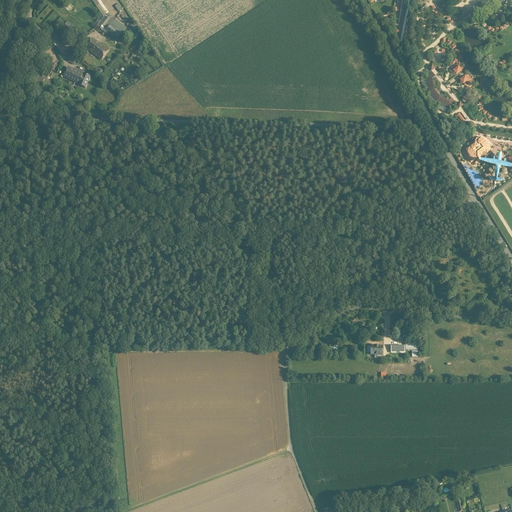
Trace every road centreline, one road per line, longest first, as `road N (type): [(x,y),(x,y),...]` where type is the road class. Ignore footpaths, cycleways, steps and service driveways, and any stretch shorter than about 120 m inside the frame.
road 1 (unclassified): [(462,211),(414,128),(0,112)]
road 2 (unclassified): [(511,322),(352,308),(285,350),(291,447),(315,511)]
road 3 (unknown): [(58,114),(95,144),(228,217),(321,250)]
road 4 (track): [(0,351),(285,350)]
road 5 (track): [(97,349),(110,241),(122,228),(215,242),(260,232)]
road 6 (unknown): [(348,260),(344,213),(378,155),(383,126)]
